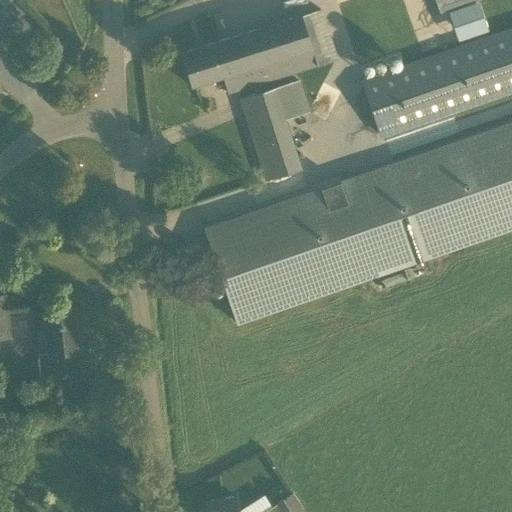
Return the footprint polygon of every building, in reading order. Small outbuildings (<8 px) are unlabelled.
[(435,0),(440,12),(476,0),(435,0)] [(191,87),(223,77),(228,93),(317,65),(300,15),(181,53),(191,87)] [(511,26),(360,79),(381,138),(511,92),(511,26)] [(285,119),(274,87),(240,98),(266,180),(300,169),(285,119)] [(511,122),(204,228),(237,323),(511,227),(511,122)] [(0,294),(0,338),(10,337),(5,294),(0,294)] [(43,310),(48,353),(38,354),(41,378),(65,376),(62,352),(84,349),(82,335),(76,336),(73,306),(43,310)] [(238,511),(236,496),(205,501),(206,511),(304,511),(293,493),(272,505),(261,511),(238,511)]
